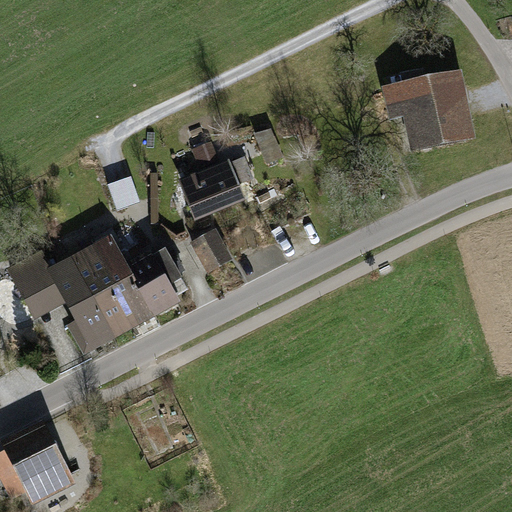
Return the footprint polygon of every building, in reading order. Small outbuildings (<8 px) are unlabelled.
[(462,74),(383,90),(390,124),(403,122),(410,156),(476,142),(462,74)] [(193,146),(198,164),(220,157),(214,139),(193,146)] [(231,160),(179,181),(196,223),(248,202),(231,160)] [(109,181),(119,208),(142,200),(132,173),(109,181)] [(217,230),(191,244),(208,276),(235,261),(217,230)] [(119,241),(99,251),(142,332),(162,322),(135,271),(119,241)] [(99,251),(77,263),(120,344),(142,332),(99,251)] [(159,258),(135,271),(162,322),(186,309),(159,258)] [(47,260),(10,279),(36,328),(70,310),(79,327),(67,333),(83,363),(120,344),(77,263),(55,275),(47,260)] [(43,419),(0,441),(5,450),(0,452),(0,477),(11,500),(26,492),(33,506),(76,484),(43,419)]
